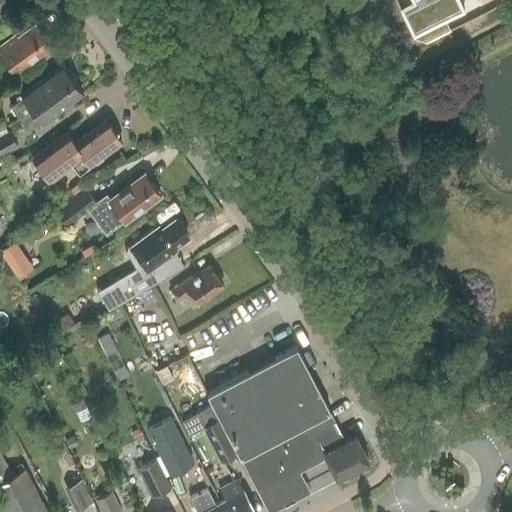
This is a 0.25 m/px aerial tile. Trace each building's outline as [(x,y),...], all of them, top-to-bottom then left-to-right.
[(0,0),(0,15),(13,6),(10,1),(11,0),(0,0)] [(403,9),(417,38),(428,41),(452,29),(447,19),(465,10),(460,0),(414,0),(416,2),(403,9)] [(36,24),(20,36),(19,34),(0,47),(0,52),(15,73),(53,46),(36,24)] [(21,119),(75,78),(65,64),(22,97),(23,98),(12,106),(21,119)] [(86,91),(75,78),(21,119),(30,130),(41,122),(42,124),(86,91)] [(34,158),(51,181),(74,164),(79,171),(122,140),(108,121),(78,144),(69,132),(34,158)] [(0,156),(17,146),(6,127),(0,130),(0,156)] [(145,173),(111,199),(108,195),(98,202),(87,187),(59,208),(71,224),(90,209),(108,233),(126,220),(126,221),(162,195),(145,173)] [(181,220),(178,220),(176,217),(162,228),(160,225),(131,247),(148,270),(178,249),(176,246),(189,236),(184,228),(184,224),(181,220)] [(14,239),(0,248),(0,250),(7,261),(9,263),(24,252),(14,239)] [(210,264),(194,276),(193,275),(172,290),(179,300),(190,292),(198,304),(225,286),(210,264)] [(67,312),(57,318),(63,328),(73,322),(67,312)] [(206,392),(259,492),(270,511),(272,511),(312,492),(301,471),(327,457),(338,478),(370,461),(357,435),(347,440),(297,345),(206,392)] [(84,399),(72,405),(75,411),(87,405),(84,399)] [(223,459),(237,452),(212,404),(182,419),(190,434),(205,425),(223,459)] [(148,428),(170,473),(195,460),(173,416),(148,428)] [(139,428),(132,431),(135,438),(142,435),(139,428)] [(73,435),(65,439),(70,447),(77,444),(73,435)] [(49,511),(25,467),(12,473),(0,450),(0,507),(2,511),(49,511)] [(138,467),(152,496),(172,487),(158,458),(138,467)] [(230,459),(212,468),(221,486),(239,477),(230,459)] [(82,478),(65,486),(77,509),(93,501),(82,478)] [(223,501),(228,511),(256,511),(245,489),(244,489),(239,479),(221,488),(227,499),(223,501)] [(199,511),(228,511),(223,501),(217,504),(209,489),(193,498),(199,511)] [(96,498),(103,511),(124,511),(113,490),(96,498)]
